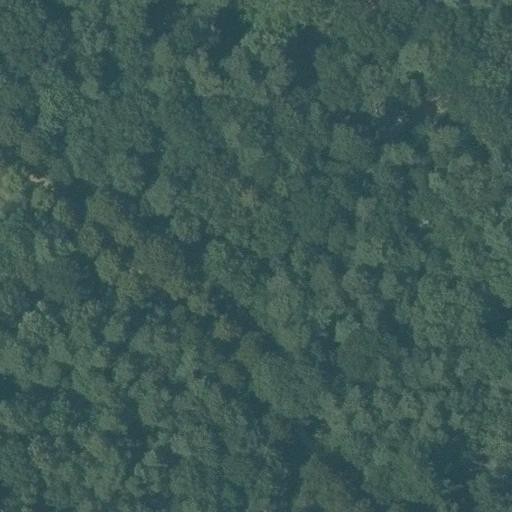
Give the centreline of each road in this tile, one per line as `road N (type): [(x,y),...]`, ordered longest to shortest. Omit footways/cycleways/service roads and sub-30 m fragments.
road 1 (track): [(280,412),(55,198),(0,167)]
road 2 (track): [(280,412),(369,511)]
